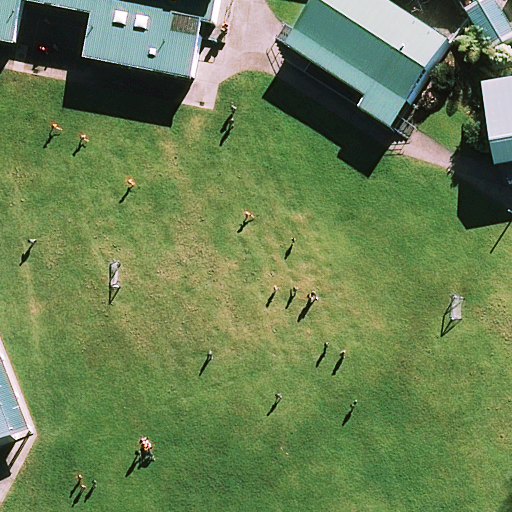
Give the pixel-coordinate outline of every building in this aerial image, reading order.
[(225,0),(0,0),(0,49),(18,53),(26,15),(97,28),(91,63),(209,85),(225,0)] [(456,47),(383,0),(317,0),(291,42),(409,118),(456,47)] [(511,22),(501,1),(469,17),(489,59),(511,47),(511,22)] [(511,85),(491,89),(504,177),(511,175),(511,85)] [(0,441),(20,434),(0,379),(0,441)]
